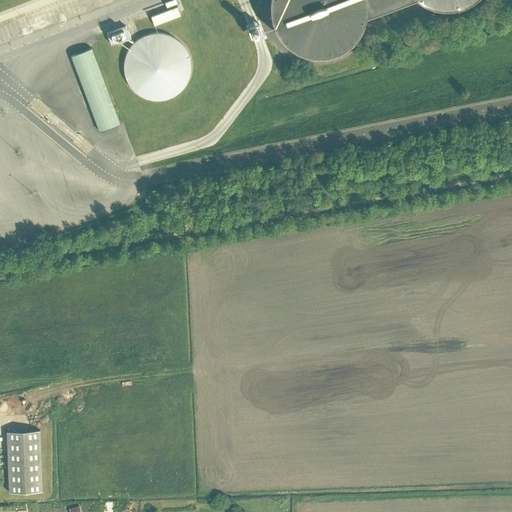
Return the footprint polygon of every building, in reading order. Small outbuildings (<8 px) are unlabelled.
[(270,0),(270,1),(270,10),(271,19),(275,28),(280,36),(286,43),(293,48),(302,52),(311,55),(320,55),(330,54),(338,51),(347,46),(354,40),(359,32),(364,24),(366,15),(406,0),(418,0),(422,2),(431,6),(440,8),(449,8),(458,7),(467,3),(472,0),(270,0)] [(147,15),(151,25),(180,14),(176,5),(147,15)] [(125,25),(102,32),(106,44),(129,37),(125,25)] [(191,71),(191,66),(191,62),(190,58),(189,54),(186,49),(184,45),(180,41),(176,38),(171,36),(166,34),(161,33),(156,33),(151,33),(147,34),(143,36),(139,38),(136,40),(133,43),(130,47),(127,51),(125,56),(124,61),(124,66),(124,71),(125,76),(127,81),(130,85),(132,89),(136,92),(139,95),(143,97),(147,98),(151,99),(156,100),(161,100),(166,99),(171,97),(175,95),(180,91),(183,88),(186,84),(188,79),(190,75),(191,71)] [(119,122),(90,48),(71,55),(100,129),(119,122)] [(7,431),(9,492),(42,490),(40,430),(7,431)]
